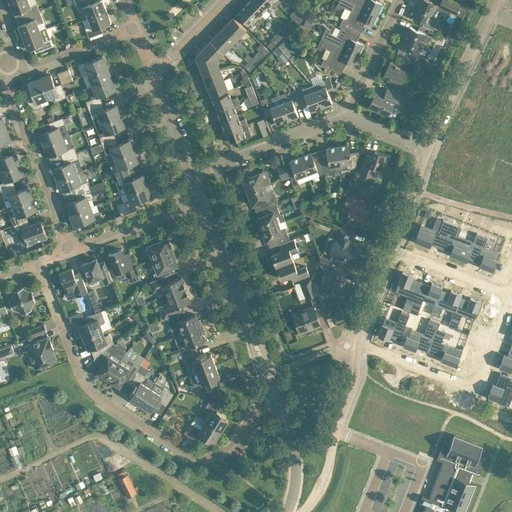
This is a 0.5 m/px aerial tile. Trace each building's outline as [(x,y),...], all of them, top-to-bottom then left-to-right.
[(23,9),(26,15),(39,10),(35,0),(12,0),(9,1),(14,13),(23,9)] [(84,6),(88,17),(107,10),(102,0),(98,0),(91,3),(89,0),(79,0),(75,2),(78,9),(84,6)] [(249,0),(245,5),(262,21),(265,18),(261,14),(266,9),(256,0),(249,0)] [(256,0),(266,9),(270,5),(274,9),(278,5),(272,0),(256,0)] [(343,18),(341,22),(361,31),(365,21),(373,25),(378,14),(347,0),(336,0),(339,1),(336,7),(340,9),(342,6),(351,10),(346,19),(343,18)] [(347,0),(378,14),(383,4),(375,0),(347,0)] [(411,16),(420,20),(424,22),(423,25),(433,29),(438,18),(432,15),(437,5),(427,0),(420,0),(417,8),(415,7),(411,16)] [(441,0),(439,6),(447,10),(456,14),(460,7),(451,3),(445,0),(441,0)] [(253,31),(262,21),(245,5),(237,13),(239,16),(238,17),(253,31)] [(18,25),(23,37),(40,30),(38,24),(44,22),(39,10),(26,15),(28,21),(18,25)] [(111,22),(107,10),(88,17),(92,28),(86,31),(89,37),(102,32),(100,26),(111,22)] [(294,19),(297,22),(299,24),(304,19),(300,14),(294,19)] [(225,25),(238,37),(246,29),(233,17),(225,25)] [(306,18),(303,26),(309,28),(313,21),(306,18)] [(322,37),(358,55),(363,44),(356,41),(361,31),(341,22),(339,26),(342,27),(338,36),(329,32),(331,29),(326,27),(322,37)] [(61,23),(48,28),(51,35),(63,29),(61,23)] [(218,32),(231,45),(238,37),(225,25),(218,32)] [(272,32),(279,39),(285,33),(278,26),(272,32)] [(401,37),(397,46),(409,52),(406,57),(418,62),(421,54),(418,53),(424,40),(429,42),(432,37),(409,26),(403,38),(401,37)] [(44,41),(40,30),(23,37),(27,48),(37,45),(39,51),(53,45),(50,39),(44,41)] [(211,40),(223,52),(231,45),(218,32),(211,40)] [(271,41),(267,45),(271,49),(279,40),(274,35),(270,40),(271,41)] [(353,65),(358,55),(322,37),(317,48),(321,50),(323,46),(332,50),(327,60),(324,58),(321,64),(341,74),(346,62),(353,65)] [(204,47),(216,60),(223,52),(211,40),(204,47)] [(259,51),(256,54),(261,59),(269,51),(264,46),(263,47),(258,41),(254,46),(256,48),(259,51)] [(284,41),(279,46),(284,52),(290,48),(284,41)] [(277,46),(273,51),(278,56),(282,51),(277,46)] [(204,47),(196,55),(216,60),(204,47)] [(282,52),(277,57),(282,63),(287,58),(282,52)] [(88,54),(81,57),(83,62),(90,59),(88,54)] [(246,60),(248,62),(253,67),(261,59),(256,54),(252,58),(250,56),(246,60)] [(84,62),(89,74),(107,67),(102,55),(84,62)] [(196,55),(200,66),(216,60),(196,55)] [(200,66),(203,76),(220,70),(216,60),(200,66)] [(383,76),(392,80),(401,84),(406,74),(412,77),(417,66),(403,60),(400,66),(390,62),(383,76)] [(250,71),(253,67),(248,62),(245,66),(250,71)] [(89,74),(93,85),(111,78),(107,67),(89,74)] [(63,70),(67,82),(73,80),(68,68),(63,70)] [(57,72),(61,83),(62,84),(67,82),(63,70),(57,72)] [(203,76),(207,86),(224,80),(220,70),(203,76)] [(246,71),(242,73),(245,83),(250,81),(246,71)] [(39,78),(46,98),(53,95),(56,101),(66,97),(62,84),(61,83),(55,85),(51,74),(39,78)] [(40,100),(46,98),(39,78),(28,83),(32,94),(26,96),(31,110),(42,106),(40,100)] [(85,101),(88,107),(102,102),(100,96),(115,89),(111,78),(93,85),(95,91),(90,93),(92,98),(85,101)] [(330,78),(313,85),(321,107),(326,105),(332,103),(328,92),(334,90),(330,78)] [(228,89),(224,80),(207,86),(211,96),(228,89)] [(245,87),(248,96),(255,94),(252,84),(245,87)] [(313,85),(296,91),(300,103),(306,100),(310,111),(316,109),(321,107),(313,85)] [(369,106),(388,115),(393,104),(400,108),(405,97),(387,89),(384,96),(375,92),(369,106)] [(283,93),(278,95),(288,120),(292,118),(298,115),(294,105),(300,103),(296,91),(285,95),(285,94),(283,93)] [(212,99),(216,110),(239,101),(237,97),(231,99),(229,93),(212,99)] [(259,103),(255,94),(248,96),(252,105),(259,103)] [(267,97),(260,99),(263,106),(266,115),(272,113),(276,121),(276,124),(283,121),(283,122),(288,120),(278,95),(272,97),(273,100),(269,101),(267,97)] [(411,107),(418,110),(422,102),(415,98),(411,107)] [(216,110),(220,121),(237,114),(235,108),(240,106),(239,101),(216,110)] [(99,115),(102,122),(120,115),(115,104),(104,108),(102,102),(88,107),(92,118),(99,115)] [(220,121),(224,131),(247,123),(245,118),(239,120),(237,114),(220,121)] [(99,136),(101,142),(115,137),(113,131),(124,127),(120,115),(102,122),(106,134),(99,136)] [(40,133),(44,144),(62,137),(58,126),(65,123),(63,117),(55,120),(49,122),(51,128),(40,133)] [(264,119),(256,122),(260,130),(266,128),(267,127),(267,125),(264,119)] [(249,127),(247,123),(224,131),(229,142),(245,136),(243,129),(249,127)] [(0,150),(1,150),(0,146),(0,143),(10,139),(6,128),(0,130),(0,150)] [(60,151),(62,157),(76,152),(74,146),(66,149),(62,137),(44,144),(49,156),(60,151)] [(113,151),(115,157),(133,150),(129,139),(118,143),(115,137),(101,142),(106,154),(113,151)] [(348,144),(337,146),(340,164),(345,163),(346,167),(349,169),(355,167),(358,160),(361,153),(350,155),(350,152),(348,144)] [(328,159),(321,160),(325,172),(333,171),(335,168),(335,165),(340,164),(337,146),(326,148),(328,159)] [(0,169),(1,169),(1,170),(19,163),(15,151),(3,155),(1,150),(0,150),(0,169)] [(110,166),(115,177),(129,172),(126,166),(138,162),(133,150),(115,157),(117,163),(110,166)] [(359,172),(363,173),(373,176),(376,167),(384,170),(389,156),(375,151),(373,156),(366,154),(362,163),(359,172)] [(53,168),(57,179),(75,172),(71,161),(78,158),(76,152),(62,157),(64,163),(53,168)] [(300,156),(307,173),(317,169),(319,175),(325,172),(321,160),(315,163),(311,152),(300,156)] [(288,173),(289,176),(293,185),(298,182),(297,177),(307,173),(300,156),(290,160),(294,171),(288,173)] [(0,182),(0,188),(1,190),(14,184),(12,179),(23,174),(19,163),(1,170),(5,181),(0,182)] [(281,179),(289,176),(288,173),(285,163),(277,166),(280,176),(281,179)] [(73,186),(75,192),(89,187),(87,181),(80,183),(75,172),(57,179),(62,191),(73,186)] [(125,186),(127,192),(146,185),(142,173),(131,178),(129,172),(115,177),(119,188),(125,186)] [(242,179),(247,192),(264,185),(265,185),(271,183),(269,177),(262,179),(259,172),(242,179)] [(11,198),(13,205),(32,198),(28,186),(17,190),(14,184),(1,190),(5,200),(11,198)] [(151,196),(146,185),(127,192),(130,199),(117,204),(121,215),(142,207),(140,201),(151,196)] [(265,185),(247,192),(248,194),(247,196),(249,201),(251,202),(252,205),(261,201),(263,207),(278,201),(274,190),(268,192),(265,185)] [(357,196),(359,189),(350,186),(348,193),(357,196)] [(66,202),(71,214),(90,207),(87,200),(93,197),(89,187),(75,192),(77,198),(66,202)] [(347,194),(343,207),(349,209),(348,212),(349,213),(346,222),(348,222),(348,223),(356,226),(357,224),(362,226),(365,218),(367,219),(370,211),(364,209),(367,201),(347,194)] [(10,214),(14,225),(28,219),(26,213),(37,209),(32,198),(13,205),(16,212),(10,214)] [(258,217),(257,217),(258,221),(257,223),(259,228),(261,228),(261,229),(279,222),(285,220),(283,214),(280,215),(276,202),(263,207),(260,208),(260,209),(262,208),(266,206),(268,213),(266,213),(258,217)] [(92,213),(90,207),(71,214),(75,225),(86,221),(89,227),(103,222),(98,211),(92,213)] [(307,221),(315,228),(320,224),(312,216),(307,221)] [(30,225),(28,219),(14,225),(16,231),(22,228),(28,243),(47,236),(41,221),(30,225)] [(421,224),(414,241),(430,247),(432,241),(443,245),(451,223),(443,219),(438,231),(421,224)] [(262,230),(260,232),(262,236),(264,237),(266,241),(267,240),(277,237),(280,243),(290,240),(285,227),(281,228),(279,222),(261,229),(262,230)] [(451,223),(443,245),(452,249),(450,254),(466,261),(476,236),(475,236),(472,244),(457,238),(461,227),(451,223)] [(330,236),(324,252),(332,254),(330,259),(342,264),(344,259),(352,261),(352,259),(354,259),(356,254),(355,252),(357,246),(351,244),(354,235),(340,230),(337,239),(330,236)] [(160,234),(141,241),(143,247),(145,249),(147,250),(150,250),(153,258),(173,251),(170,244),(169,244),(167,238),(162,240),(160,234)] [(476,236),(466,261),(467,261),(469,255),(482,260),(479,266),(492,271),(500,252),(481,245),(483,239),(476,236)] [(274,261),(276,266),(293,260),(301,257),(293,238),(290,240),(280,243),(278,244),(281,250),(279,250),(278,251),(272,254),(271,256),(273,261),(274,261)] [(111,253),(108,254),(112,263),(115,273),(118,280),(128,277),(130,283),(140,279),(138,273),(135,266),(132,257),(130,252),(124,254),(122,249),(119,250),(119,249),(118,249),(117,249),(116,249),(115,249),(114,250),(113,250),(112,251),(111,252),(111,253)] [(173,251),(153,258),(158,272),(153,274),(155,279),(166,275),(171,273),(169,268),(177,264),(174,258),(176,258),(173,251)] [(320,256),(317,262),(327,266),(329,259),(320,256)] [(104,279),(106,284),(113,282),(105,262),(98,264),(96,259),(83,264),(90,281),(103,276),(104,279)] [(295,266),(293,260),(276,266),(278,271),(277,271),(279,277),(281,278),(287,276),(288,276),(290,276),(293,281),(292,281),(292,282),(310,275),(306,265),(300,267),(299,264),(295,266)] [(329,266),(321,289),(340,295),(343,286),(345,279),(343,279),(346,272),(329,266)] [(78,296),(88,292),(80,272),(74,274),(72,268),(59,273),(66,292),(76,288),(79,295),(78,295),(78,296)] [(403,271),(395,291),(407,296),(402,309),(410,312),(421,283),(411,280),(413,275),(403,271)] [(165,290),(167,296),(186,289),(181,277),(168,282),(166,275),(155,279),(150,281),(153,291),(158,289),(159,292),(165,290)] [(311,278),(300,281),(307,298),(317,294),(311,278)] [(421,283),(410,312),(417,315),(423,299),(434,304),(430,313),(431,313),(442,286),(431,282),(430,287),(421,283)] [(9,299),(12,308),(13,310),(14,309),(21,312),(21,313),(32,309),(32,308),(31,308),(34,301),(35,301),(36,301),(31,290),(30,291),(24,288),(23,287),(24,287),(23,286),(12,291),(13,291),(13,292),(10,298),(10,299),(9,298),(9,299)] [(442,286),(431,313),(440,316),(443,307),(454,311),(459,298),(461,294),(451,290),(449,294),(440,291),(442,286)] [(287,288),(279,291),(281,296),(289,293),(289,292),(291,291),(292,289),(291,288),(289,287),(287,288)] [(164,318),(180,312),(177,306),(191,301),(186,289),(167,296),(169,302),(163,304),(164,307),(160,308),(164,318)] [(454,311),(449,326),(456,329),(462,314),(474,319),(481,301),(470,297),(468,302),(459,298),(454,311)] [(96,310),(104,307),(101,298),(93,301),(96,310)] [(135,298),(128,301),(131,307),(137,304),(135,298)] [(12,323),(5,305),(0,307),(0,324),(3,324),(4,326),(12,323)] [(300,332),(320,325),(313,306),(293,313),(300,332)] [(82,324),(79,325),(81,330),(83,336),(84,337),(102,330),(111,327),(104,309),(101,310),(89,315),(80,318),(80,319),(83,318),(85,323),(82,324)] [(82,310),(76,312),(78,318),(84,316),(82,310)] [(385,317),(378,335),(388,339),(390,335),(400,338),(409,313),(401,310),(397,321),(385,317)] [(74,314),(68,317),(70,322),(77,320),(74,314)] [(169,324),(174,336),(182,334),(200,326),(199,323),(201,323),(199,317),(197,318),(195,314),(169,324)] [(408,335),(404,345),(416,350),(418,344),(429,349),(440,321),(430,318),(425,333),(413,328),(409,336),(408,335)] [(440,321),(429,349),(443,354),(441,360),(456,365),(462,349),(441,341),(445,330),(438,328),(440,322),(440,321)] [(33,336),(38,335),(47,331),(44,323),(30,329),(33,336)] [(200,326),(182,334),(185,342),(177,344),(179,349),(181,355),(183,354),(196,349),(194,344),(205,339),(204,337),(206,336),(204,331),(202,332),(200,326)] [(102,330),(84,337),(84,339),(86,344),(88,349),(91,348),(94,347),(95,346),(98,354),(97,355),(94,357),(95,358),(107,348),(113,342),(111,335),(108,334),(104,336),(102,330)] [(148,332),(144,335),(149,341),(153,337),(148,332)] [(27,345),(19,348),(22,354),(29,351),(32,350),(39,366),(42,365),(44,366),(46,365),(48,364),(49,362),(56,360),(52,350),(54,349),(50,338),(48,339),(47,337),(38,341),(27,345)] [(95,358),(93,358),(96,362),(102,365),(99,368),(97,372),(98,373),(98,374),(98,375),(102,377),(103,377),(104,376),(108,379),(119,362),(124,354),(126,351),(116,345),(113,342),(107,348),(95,358)] [(0,348),(0,357),(14,352),(11,345),(0,348)] [(179,349),(170,353),(172,358),(181,355),(179,349)] [(194,363),(197,372),(215,365),(211,353),(207,355),(206,352),(199,355),(197,349),(196,349),(183,354),(187,366),(194,363)] [(504,354),(499,367),(511,372),(511,349),(510,356),(504,354)] [(119,362),(108,379),(113,382),(112,383),(112,384),(116,386),(117,386),(118,385),(119,386),(123,379),(129,382),(136,370),(138,368),(140,364),(124,354),(119,362)] [(136,370),(129,382),(134,386),(130,392),(132,393),(131,395),(130,397),(141,404),(152,388),(143,383),(147,377),(144,375),(148,369),(140,364),(138,368),(136,370)] [(204,393),(206,392),(218,387),(216,381),(217,381),(216,379),(220,377),(215,365),(197,372),(201,381),(194,383),(198,395),(204,393)] [(493,383),(488,396),(492,398),(498,400),(497,402),(507,406),(508,403),(507,402),(509,398),(511,388),(511,376),(503,373),(498,385),(496,384),(493,383)] [(152,388),(141,404),(152,411),(153,409),(160,414),(161,414),(174,393),(163,387),(155,382),(152,388)] [(205,420),(221,430),(228,420),(224,417),(226,415),(220,411),(223,406),(219,403),(220,401),(218,395),(220,394),(218,387),(206,392),(208,399),(209,400),(204,409),(210,412),(205,420)] [(194,424),(187,435),(200,443),(203,437),(209,441),(211,439),(214,441),(221,430),(205,420),(200,428),(194,424)] [(484,445),(455,434),(451,442),(444,440),(433,470),(441,473),(430,500),(423,498),(420,505),(427,507),(425,511),(454,511),(455,511),(457,511),(465,511),(475,485),(469,483),(474,470),(480,473),(487,456),(480,454),(484,445)] [(15,445),(7,448),(9,455),(11,454),(11,455),(18,453),(15,445)] [(100,472),(93,475),(96,480),(103,477),(100,472)] [(127,474),(118,479),(127,497),(136,493),(127,474)]
